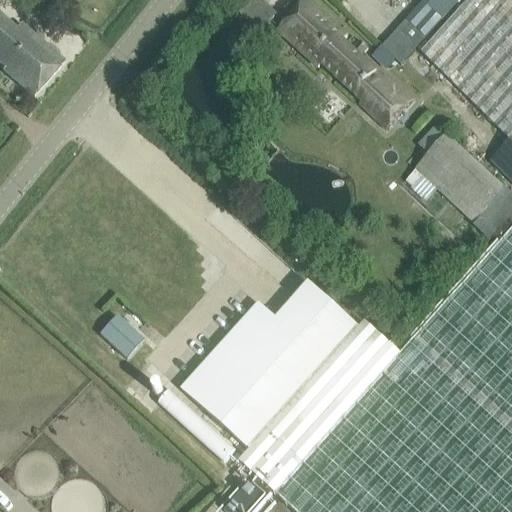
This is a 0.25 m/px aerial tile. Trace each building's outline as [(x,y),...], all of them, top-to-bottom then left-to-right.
[(426,0),(407,22),(426,39),(461,0),(426,0)] [(511,0),(470,0),(469,1),(453,19),(421,54),(511,144),(511,0)] [(347,37),(308,1),(278,32),(319,70),(321,68),(361,104),(358,107),(387,133),(416,102),(388,76),(386,78),(381,73),(380,74),(363,58),(370,51),(360,43),(352,51),(343,42),(347,37)] [(65,64),(50,51),(46,46),(34,35),(22,24),(16,32),(0,17),(0,65),(4,69),(2,70),(34,99),(65,64)] [(448,138),(446,140),(435,130),(419,147),(429,156),(416,171),(427,182),(416,194),(426,204),(438,191),(475,225),(507,192),(448,138)] [(365,324),(360,331),(362,333),(253,455),(250,452),(240,463),(293,511),(511,511),(511,232),(401,356),(365,324)] [(253,455),(362,333),(360,331),(309,285),(276,320),(259,305),(182,391),(250,452),(253,455)] [(100,336),(127,360),(144,342),(117,317),(100,336)] [(224,511),(256,511),(272,495),(254,479),(224,511)]
